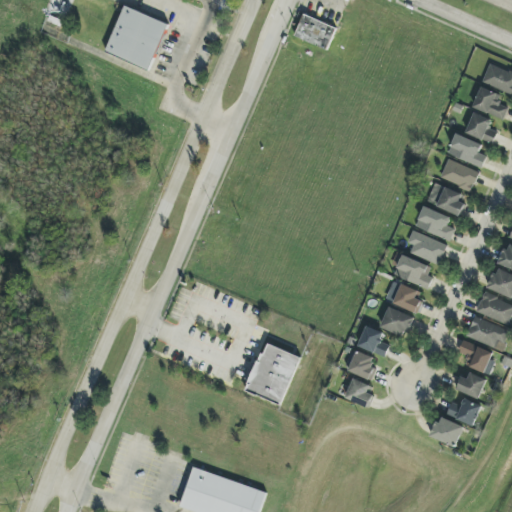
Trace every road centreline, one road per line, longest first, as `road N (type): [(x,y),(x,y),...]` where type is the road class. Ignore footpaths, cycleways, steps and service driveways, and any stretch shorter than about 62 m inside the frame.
road 1 (secondary): [(255,0),(36,511)]
road 2 (secondary): [(70,511),(264,59)]
road 3 (residential): [(511,164),(414,387)]
